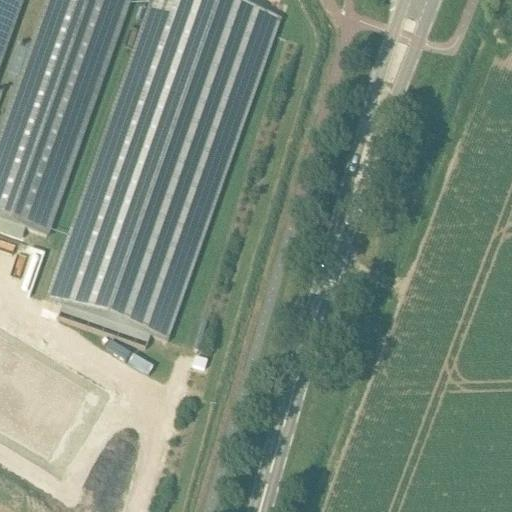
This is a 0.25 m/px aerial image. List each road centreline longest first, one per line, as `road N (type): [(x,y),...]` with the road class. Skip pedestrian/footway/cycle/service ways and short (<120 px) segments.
road 1 (tertiary): [(258,511),(379,111)]
road 2 (tertiary): [(379,111),(401,80),(432,0)]
